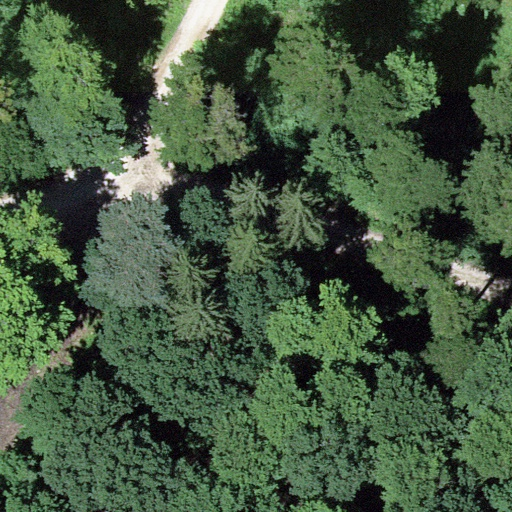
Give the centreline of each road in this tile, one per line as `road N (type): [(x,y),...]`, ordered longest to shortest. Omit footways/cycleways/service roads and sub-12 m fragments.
road 1 (track): [(124,205),(153,204),(511,301)]
road 2 (track): [(212,0),(124,205)]
road 3 (track): [(124,205),(0,364)]
road 4 (track): [(0,224),(124,205)]
